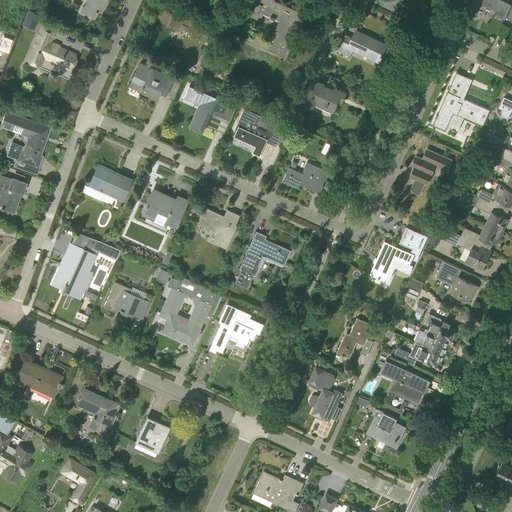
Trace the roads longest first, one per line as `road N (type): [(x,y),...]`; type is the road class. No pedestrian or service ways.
road 1 (residential): [(84,114),(355,234),(446,32)]
road 2 (residential): [(248,426),(13,316)]
road 3 (residential): [(13,316),(84,114)]
road 4 (tertiary): [(420,505),(511,315)]
road 5 (residential): [(420,505),(248,426)]
road 6 (residential): [(511,510),(462,482),(511,373)]
road 7 (residential): [(84,114),(135,0)]
